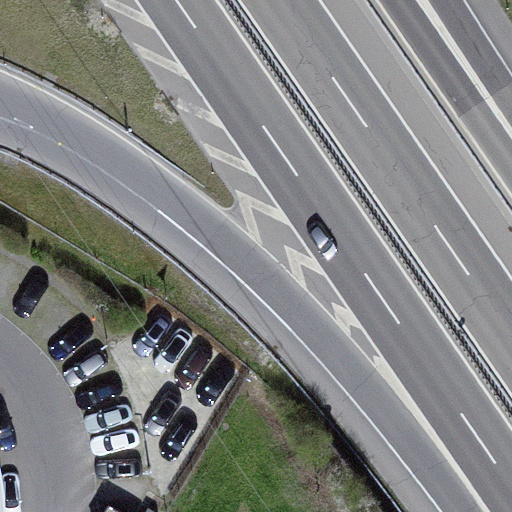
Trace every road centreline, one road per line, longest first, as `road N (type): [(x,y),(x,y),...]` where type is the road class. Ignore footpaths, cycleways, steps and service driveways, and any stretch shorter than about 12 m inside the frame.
road 1 (motorway): [(0,93),(84,135),(242,254),(478,511)]
road 2 (motorway): [(176,0),(511,487)]
road 3 (motorway): [(511,333),(282,0)]
road 4 (motorway): [(511,160),(401,0)]
